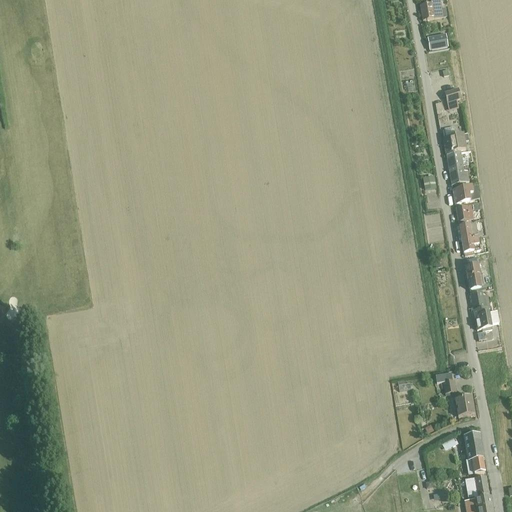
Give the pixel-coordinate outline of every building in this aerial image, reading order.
[(430,0),(431,6),(420,8),(423,22),(440,19),(443,19),(443,18),(447,17),(446,9),(442,10),(440,0),(430,0)] [(445,36),(428,40),(430,51),(448,48),(445,36)] [(444,94),(447,105),(460,102),(458,91),(444,94)] [(443,141),(446,156),(466,153),(464,145),(467,144),(466,137),(463,138),(443,141)] [(446,157),(452,188),(469,185),(467,174),(464,174),(460,155),(446,157)] [(428,175),(428,187),(439,186),(439,175),(428,175)] [(471,189),(452,192),(455,206),(469,204),(469,203),(479,202),(477,189),(471,189)] [(456,210),(455,210),(457,224),(473,221),(472,213),(481,212),(480,206),(476,207),(456,210)] [(458,228),(461,242),(477,239),(482,238),(481,233),(477,233),(475,225),(458,228)] [(477,239),(461,242),(463,255),(464,255),(464,259),(474,257),(473,254),(479,252),(477,239)] [(479,286),(484,285),(483,276),(481,276),(480,276),(479,269),(476,269),(476,268),(465,270),(468,292),(469,292),(469,295),(470,295),(484,292),(484,289),(480,290),(479,286)] [(470,296),(474,318),(488,316),(487,311),(490,311),(487,298),(483,299),(482,294),(481,294),(470,296)] [(503,310),(497,312),(500,326),(507,324),(503,310)] [(494,315),(488,316),(474,318),(476,332),(481,331),(482,334),(491,332),(490,328),(498,326),(496,315),(494,315)] [(471,360),(471,348),(455,348),(455,360),(471,360)] [(442,384),(444,396),(455,394),(453,382),(442,384)] [(454,402),(457,419),(474,416),(471,398),(454,402)] [(429,427),(424,431),(427,436),(433,433),(429,427)] [(482,460),(484,460),(479,435),(463,438),(468,462),(466,462),(468,476),(485,473),(482,460)] [(453,441),(447,444),(451,450),(456,447),(456,446),(457,445),(455,440),(453,441)] [(465,482),(467,494),(473,493),(474,501),(464,503),(465,511),(493,511),(491,498),(475,501),(474,498),(488,496),(485,478),(465,482)] [(448,493),(446,488),(450,487),(448,482),(439,485),(440,488),(432,490),(436,501),(448,497),(447,494),(448,493)]
